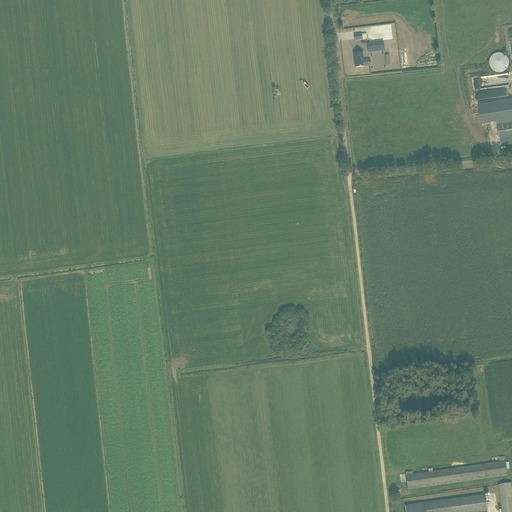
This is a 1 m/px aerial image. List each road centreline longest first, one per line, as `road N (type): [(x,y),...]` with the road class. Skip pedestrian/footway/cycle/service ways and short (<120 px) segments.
road 1 (track): [(349,175),(386,511)]
road 2 (unclassified): [(349,175),(329,0)]
road 3 (unclassified): [(349,175),(511,159)]
